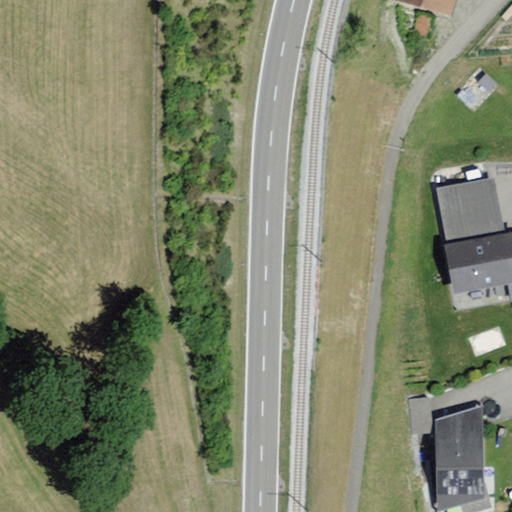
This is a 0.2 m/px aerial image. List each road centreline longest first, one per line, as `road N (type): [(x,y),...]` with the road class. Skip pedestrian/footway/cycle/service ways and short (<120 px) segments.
road 1 (secondary): [(261,511),(275,127),(296,0)]
road 2 (residential): [(402,121),(430,74),(497,0)]
